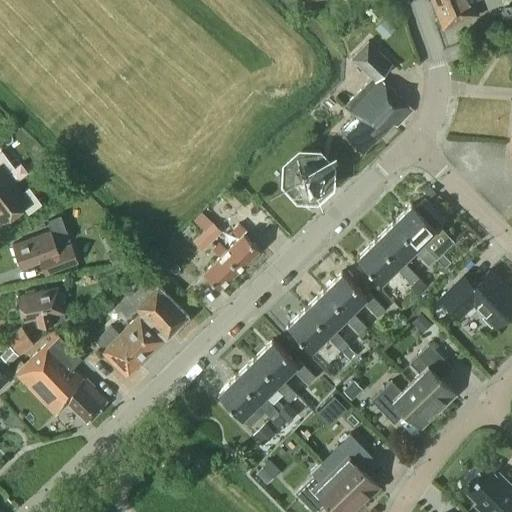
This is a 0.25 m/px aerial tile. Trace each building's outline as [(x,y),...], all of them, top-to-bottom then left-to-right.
[(430,0),(445,32),(480,16),(472,0),(430,0)] [(511,5),(502,7),(503,24),(511,23),(511,5)] [(375,27),(383,36),(393,26),(385,17),(375,27)] [(396,127),(413,110),(379,77),(393,63),(368,40),(351,57),(372,77),(344,107),(347,109),(354,116),(340,131),(362,152),(380,133),(382,135),(390,127),(393,130),(396,127)] [(0,193),(15,182),(8,172),(14,167),(2,151),(0,151),(0,193)] [(302,188),(311,188),(314,187),(322,181),(323,178),(323,169),(322,166),(316,159),(314,158),(304,158),(302,158),(294,165),(293,167),(292,177),(293,180),(299,187),(302,188)] [(0,193),(0,219),(2,222),(23,207),(28,213),(41,204),(29,187),(22,192),(15,182),(0,193)] [(441,208),(450,217),(456,211),(447,202),(441,208)] [(417,245),(420,242),(431,231),(446,247),(454,240),(438,224),(435,227),(412,203),(393,221),(417,245)] [(399,263),(402,260),(413,249),(428,265),(436,258),(420,242),(417,245),(393,221),(375,239),(399,263)] [(221,230),(213,222),(203,231),(211,240),(221,230)] [(239,268),(259,248),(243,233),(246,230),(239,223),(232,229),(239,237),(226,249),(219,242),(216,245),(239,268)] [(70,240),(56,245),(51,230),(12,244),(21,268),(40,261),(44,274),(78,262),(71,243),(70,240)] [(193,241),(202,249),(211,240),(203,231),(193,241)] [(375,239),(357,257),(380,281),(395,267),(411,282),(418,275),(402,260),(399,263),(375,239)] [(123,245),(107,252),(112,264),(128,258),(123,245)] [(203,271),(219,287),(239,268),(216,245),(213,248),(220,256),(203,271)] [(165,340),(189,316),(158,285),(158,275),(153,269),(114,307),(124,318),(136,306),(141,311),(121,332),(113,323),(96,340),(104,348),(102,350),(125,376),(163,338),(165,340)] [(464,275),(441,297),(458,316),(473,301),(486,314),(483,317),(491,325),(494,323),(496,325),(511,309),(511,294),(489,270),(473,285),(464,275)] [(347,313),(351,310),(362,299),(377,315),(384,308),(368,292),(365,295),(342,271),(324,289),(347,313)] [(419,277),(410,286),(418,294),(427,285),(419,277)] [(17,295),(23,320),(43,315),(45,323),(65,319),(57,286),(17,295)] [(329,331),(333,328),(344,317),(359,332),(366,325),(351,310),(347,313),(324,289),(305,307),(329,331)] [(305,307),(287,324),(311,349),(326,334),(341,350),(349,343),(333,328),(329,331),(305,307)] [(421,312),(412,321),(420,330),(429,321),(421,312)] [(19,354),(35,342),(22,325),(6,337),(19,354)] [(87,421),(107,400),(95,389),(95,388),(93,386),(94,385),(87,378),(86,379),(83,377),(73,367),(80,360),(68,348),(56,336),(48,342),(15,373),(54,414),(67,402),(87,421)] [(278,381),(282,378),(292,368),(307,383),(315,376),(299,359),(296,362),(272,339),(254,357),(278,381)] [(429,342),(418,354),(409,362),(419,372),(410,381),(438,410),(456,393),(440,377),(452,366),(429,342)] [(9,345),(0,354),(0,355),(8,364),(18,354),(9,345)] [(254,357),(236,374),(260,399),(264,395),(274,385),(290,400),(297,394),(282,378),(278,381),(254,357)] [(236,374),(217,392),(241,417),(256,402),(272,418),(279,411),(264,395),(260,399),(236,374)] [(354,380),(343,390),(351,398),(362,388),(354,380)] [(438,410),(410,381),(401,390),(391,380),(371,399),(389,418),(401,407),(420,427),(438,410)] [(324,405),(336,418),(346,409),(333,395),(324,405)] [(278,411),(288,421),(297,412),(288,402),(278,411)] [(267,423),(254,436),(263,445),(276,432),(267,423)] [(331,472),(359,501),(368,493),(370,495),(379,486),(362,469),(373,458),(352,436),(334,453),(341,461),(331,472)] [(257,471),(268,482),(280,470),(269,459),(257,471)] [(359,501),(331,472),(321,462),(311,472),(313,474),(294,492),(314,511),(317,511),(327,503),(336,511),(352,511),(353,511),(351,509),(359,501)] [(483,462),(461,486),(476,501),(474,504),(482,511),(511,511),(511,485),(502,475),(499,478),(483,462)]
